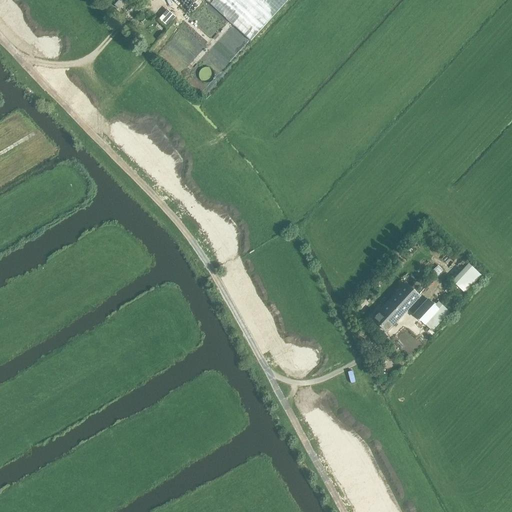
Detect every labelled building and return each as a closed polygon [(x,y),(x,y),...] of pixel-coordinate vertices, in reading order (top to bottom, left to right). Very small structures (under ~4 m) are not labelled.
[(110,0),(109,1),(119,10),(128,0),(110,0)] [(219,0),(221,1),(221,0),(228,0),(235,5),(234,6),(241,12),(237,17),(247,26),(242,33),(251,41),(286,0),(219,0)] [(160,15),(168,24),(176,16),(169,8),(160,15)] [(468,264),(452,282),(464,293),(481,276),(468,264)] [(406,279),(420,293),(425,288),(411,274),(406,279)] [(386,332),(418,297),(405,284),(388,303),(386,301),(383,305),(385,306),(373,319),(386,332)] [(438,301),(434,306),(427,300),(414,314),(432,331),(450,312),(438,301)]
